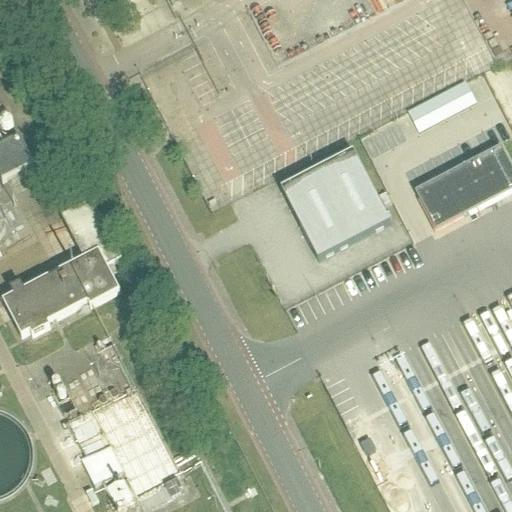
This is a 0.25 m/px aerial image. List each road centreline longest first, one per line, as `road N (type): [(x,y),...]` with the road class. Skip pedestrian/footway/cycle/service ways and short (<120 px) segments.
road 1 (tertiary): [(311,511),(45,0)]
road 2 (unknown): [(90,87),(259,0)]
